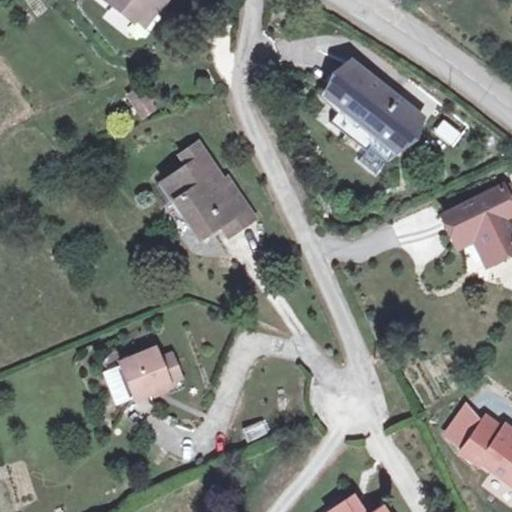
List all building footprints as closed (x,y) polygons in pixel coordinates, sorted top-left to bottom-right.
[(157,7),(166,14),(176,0),(102,0),(123,15),(128,9),(145,22),(157,7)] [(154,29),(166,14),(157,7),(145,22),(154,29)] [(140,28),(145,22),(128,9),(123,15),(140,28)] [(349,70),(323,102),(339,114),(327,129),(363,158),(374,143),(392,158),(418,126),(349,70)] [(443,120),(433,131),(452,148),(462,136),(443,120)] [(374,143),(363,158),(356,167),(373,181),(392,158),(374,143)] [(218,191),(191,152),(174,164),(182,176),(157,194),(195,248),(216,235),(226,249),(252,230),(224,189),(218,191)] [(499,195),(441,222),(453,248),(472,239),(488,272),(511,260),(511,255),(498,227),(511,221),(499,195)] [(165,400),(161,391),(153,370),(149,359),(114,373),(130,414),(165,400)] [(167,364),(153,370),(161,391),(176,384),(167,364)] [(479,421),(454,457),(472,469),(474,466),(511,493),(511,439),(499,430),(496,433),(479,421)]
